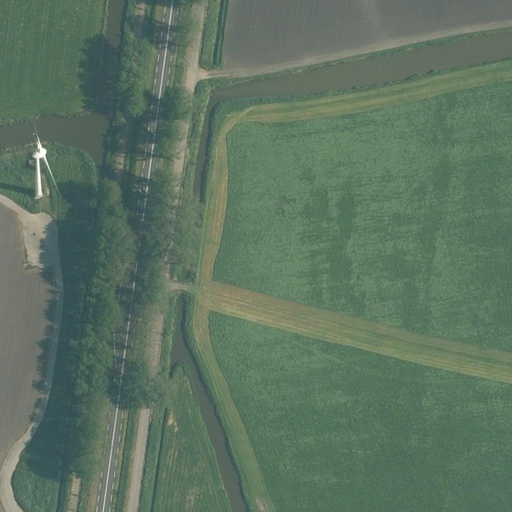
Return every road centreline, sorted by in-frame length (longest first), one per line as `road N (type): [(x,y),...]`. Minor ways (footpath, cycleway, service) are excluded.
road 1 (primary): [(99,511),(170,0)]
road 2 (unclassified): [(129,511),(198,0)]
